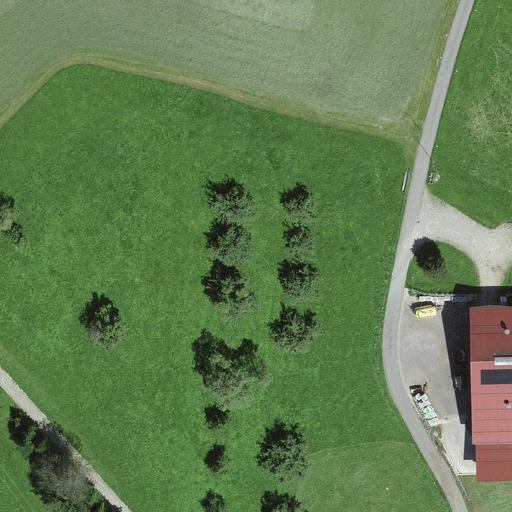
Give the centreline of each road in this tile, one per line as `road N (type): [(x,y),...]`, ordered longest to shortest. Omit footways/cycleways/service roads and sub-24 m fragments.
road 1 (unclassified): [(461,511),(392,377),(389,336),(414,204),(471,0)]
road 2 (track): [(123,511),(0,374)]
